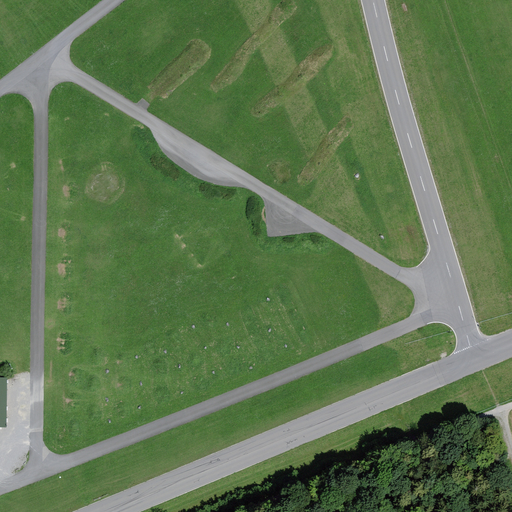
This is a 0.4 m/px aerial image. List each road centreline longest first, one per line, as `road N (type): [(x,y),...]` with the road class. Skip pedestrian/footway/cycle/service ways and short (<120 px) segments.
road 1 (unclassified): [(106,511),(472,360)]
road 2 (unclassified): [(372,0),(472,360)]
road 3 (track): [(511,408),(207,511)]
road 4 (motorway): [(423,0),(511,254)]
road 5 (motorway): [(511,158),(456,0)]
